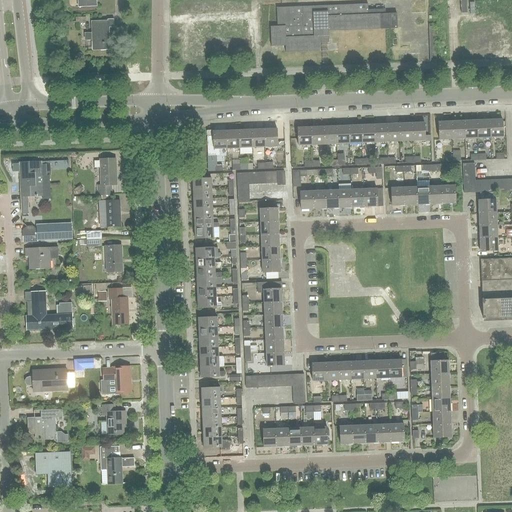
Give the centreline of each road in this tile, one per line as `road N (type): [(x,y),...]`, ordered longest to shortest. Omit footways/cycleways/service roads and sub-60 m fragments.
road 1 (residential): [(467,341),(461,228),(311,228),(296,240),(304,342),(407,344)]
road 2 (residential): [(168,469),(461,461),(471,449),(467,341)]
road 3 (tertiary): [(233,106),(511,96)]
road 4 (unclassified): [(164,349),(155,119)]
road 5 (residential): [(1,355),(0,310),(10,299),(7,201),(0,202)]
road 6 (unclassified): [(1,355),(164,349)]
road 7 (residential): [(7,511),(1,355)]
road 8 (tertiary): [(157,100),(28,105)]
road 9 (tertiary): [(30,124),(155,119)]
road 10 (unclassified): [(168,469),(164,349)]
